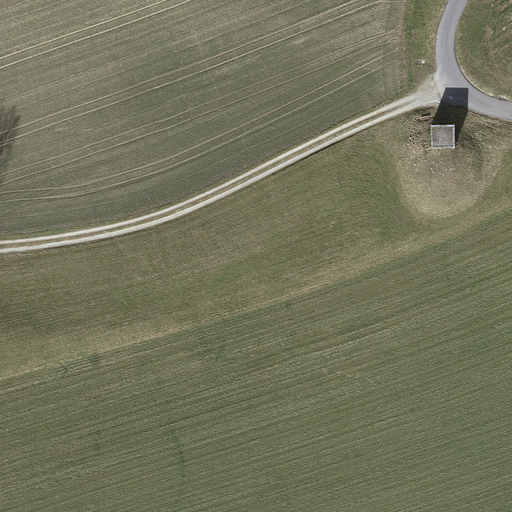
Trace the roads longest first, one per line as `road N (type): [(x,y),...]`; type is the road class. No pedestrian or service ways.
road 1 (track): [(454,86),(162,224),(0,251)]
road 2 (tertiary): [(511,115),(469,103),(454,86),(448,59),(465,0)]
